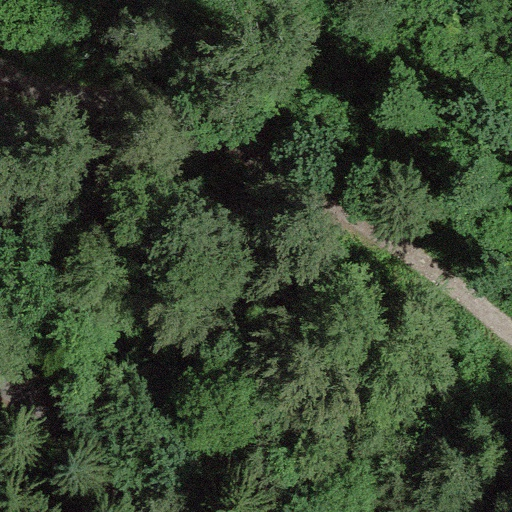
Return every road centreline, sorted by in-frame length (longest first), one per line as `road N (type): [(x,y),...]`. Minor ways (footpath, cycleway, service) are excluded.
road 1 (track): [(511,349),(438,279),(179,120),(111,97),(32,93),(0,81)]
road 2 (unclassified): [(159,511),(72,427),(0,376)]
